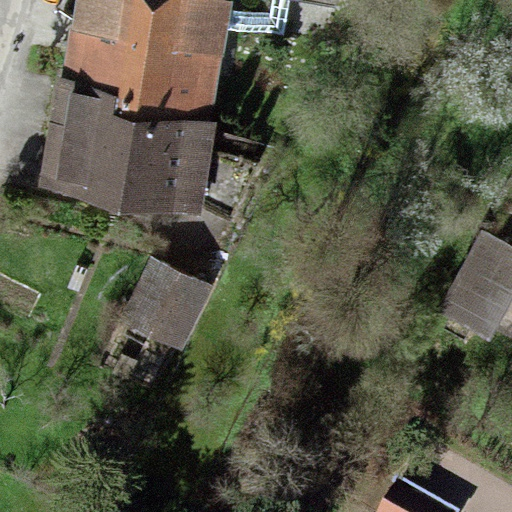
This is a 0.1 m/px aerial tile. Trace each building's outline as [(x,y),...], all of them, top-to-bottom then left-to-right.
[(268,0),(264,21),(219,13),(220,0),(74,0),(62,73),(116,83),(113,99),(201,114),(216,29),(280,41),(288,0),(268,0)] [(62,73),(47,156),(188,181),(240,206),(270,143),(198,129),(201,114),(113,99),(116,83),(62,73)] [(511,254),(480,238),(439,318),(488,343),(511,297),(511,254)] [(151,264),(125,325),(170,345),(197,284),(151,264)] [(425,511),(397,496),(388,511),(425,511)]
